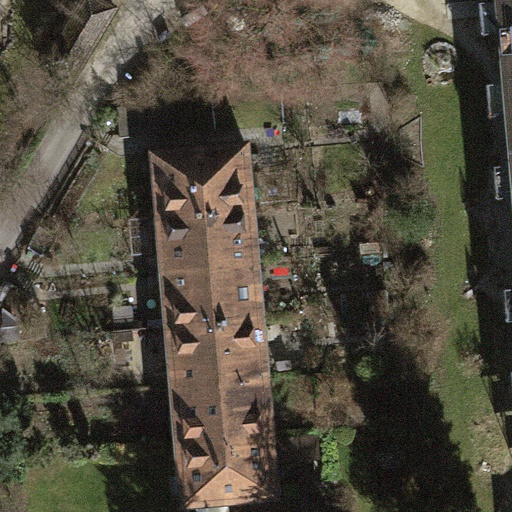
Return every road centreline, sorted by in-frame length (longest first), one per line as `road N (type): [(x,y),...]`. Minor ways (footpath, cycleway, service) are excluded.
road 1 (trunk): [(354,511),(391,366),(458,0)]
road 2 (trunk): [(397,0),(381,111),(294,511)]
